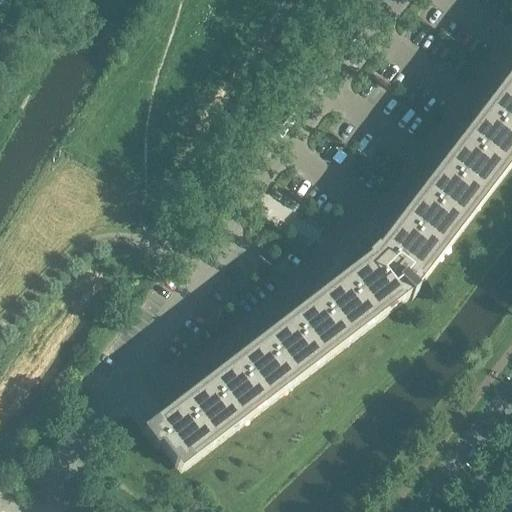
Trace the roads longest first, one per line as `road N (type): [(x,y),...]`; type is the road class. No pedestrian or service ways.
road 1 (residential): [(55,511),(52,487),(66,452),(401,0)]
road 2 (secondary): [(421,511),(511,393)]
